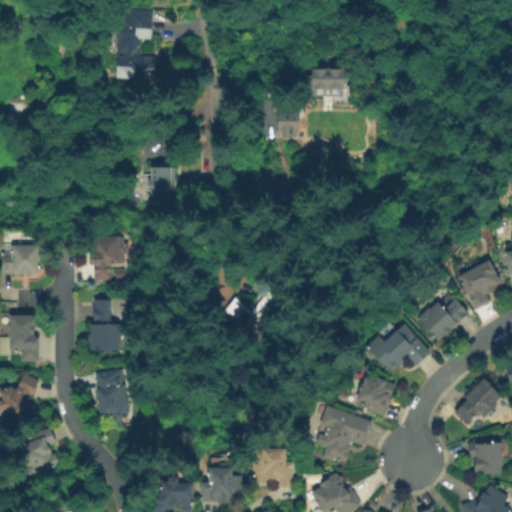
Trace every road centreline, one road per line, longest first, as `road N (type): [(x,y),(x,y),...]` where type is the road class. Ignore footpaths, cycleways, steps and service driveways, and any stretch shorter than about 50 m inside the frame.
road 1 (residential): [(123,511),(111,470),(70,411),(64,250)]
road 2 (residential): [(211,0),(210,210)]
road 3 (residential): [(400,460),(426,392),(511,322)]
